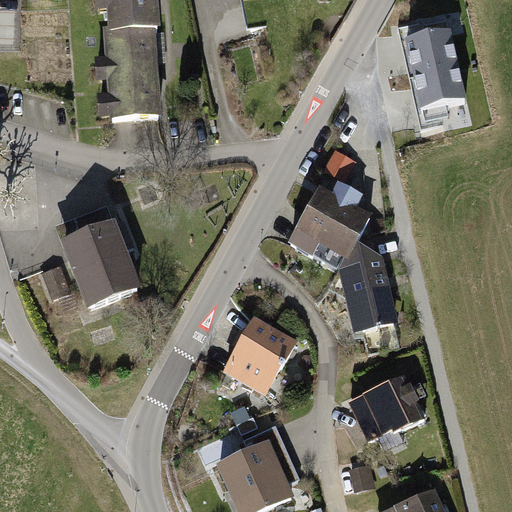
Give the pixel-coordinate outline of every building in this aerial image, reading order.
[(159,35),(157,0),(96,0),(97,19),(109,18),(110,37),(154,35),(159,35)] [(465,102),(447,33),(401,44),(418,114),(465,102)] [(158,124),(154,35),(110,37),(104,38),(105,63),(97,63),(98,89),(106,89),(107,102),(99,102),(100,127),(158,124)] [(346,189),(359,162),(337,151),(323,178),(346,189)] [(331,257),(347,265),(359,244),(371,222),(322,195),(291,249),(325,268),(331,257)] [(112,229),(106,214),(59,232),(90,313),(138,294),(113,229),(112,229)] [(381,258),(359,244),(347,265),(339,276),(353,338),(398,329),(381,258)] [(60,271),(44,277),(54,302),(70,296),(60,271)] [(153,303),(137,308),(141,318),(156,313),(153,303)] [(265,399),(296,344),(257,323),(227,377),(265,399)] [(402,382),(349,408),(367,446),(393,433),(395,437),(423,423),(402,382)] [(254,398),(240,407),(249,421),(264,411),(254,398)] [(236,511),(270,511),(293,501),(287,489),(299,483),(274,430),(244,444),(249,453),(216,468),(236,511)] [(369,467),(349,472),(355,495),(375,490),(369,467)] [(437,511),(431,499),(404,511),(437,511)]
